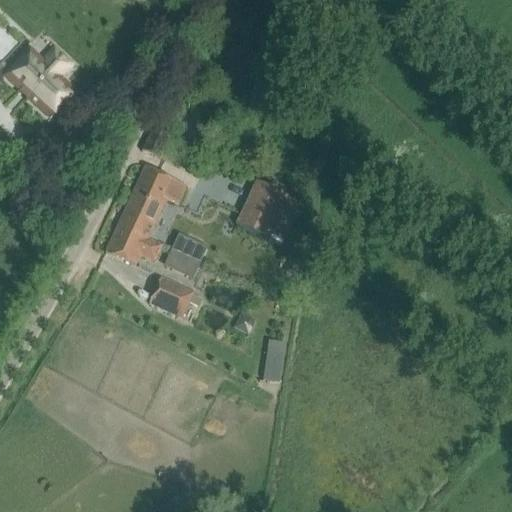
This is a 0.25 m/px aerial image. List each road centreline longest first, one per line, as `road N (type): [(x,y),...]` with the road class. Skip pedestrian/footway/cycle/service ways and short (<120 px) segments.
road 1 (unclassified): [(77,242),(196,0)]
road 2 (unclassified): [(0,379),(77,242)]
road 3 (unclassified): [(0,162),(26,151),(77,242)]
